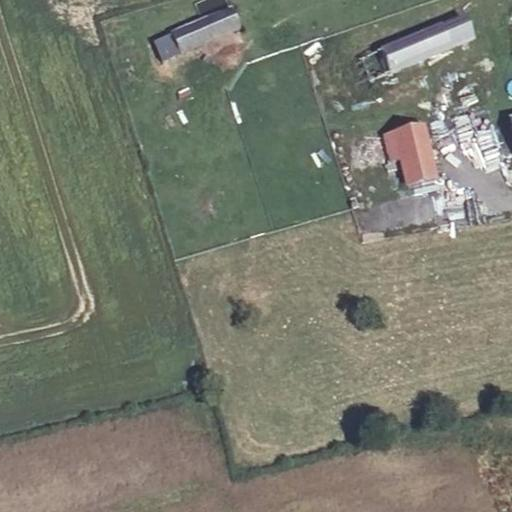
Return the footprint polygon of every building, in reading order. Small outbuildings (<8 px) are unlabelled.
[(233,0),(227,0),(174,21),(181,42),(239,20),(233,0)] [(458,7),(373,44),(383,69),(468,35),(458,7)] [(181,42),(174,21),(138,35),(145,55),(181,42)] [(383,69),(373,44),(323,67),(332,90),(383,69)] [(511,156),(511,117),(506,119),(507,124),(493,127),(502,159),(511,156)] [(384,159),(397,156),(424,149),(417,125),(379,135),(384,159)] [(424,149),(397,156),(406,190),(432,184),(424,149)]
